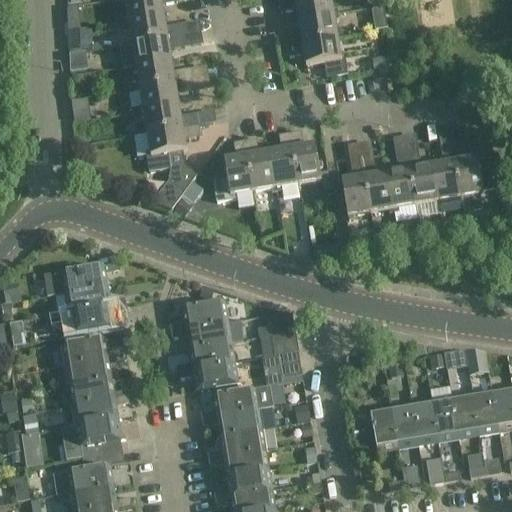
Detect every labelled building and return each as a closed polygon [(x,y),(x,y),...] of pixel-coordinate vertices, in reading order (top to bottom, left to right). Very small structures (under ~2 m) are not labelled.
[(128,19),(123,20),(124,25),(129,24),(164,18),(162,7),(177,5),(176,0),(132,0),(125,1),(128,19)] [(303,0),(295,1),(280,4),(282,15),(297,13),(299,24),(335,18),(338,18),(338,13),(334,13),(331,0),(303,0)] [(376,33),(388,31),(384,10),(372,12),(376,33)] [(181,27),(165,29),(164,18),(129,24),(132,46),(182,38),(181,27)] [(286,39),(277,41),(279,51),(338,41),(335,23),(339,22),(338,18),(335,18),(299,24),(301,35),(285,37),(286,39)] [(93,33),(69,34),(70,53),(94,52),(93,33)] [(123,71),(136,69),(171,63),(169,52),(184,50),(182,38),(132,46),(120,49),(123,71)] [(345,58),(341,58),(338,41),(279,51),(280,59),(289,58),(289,60),(304,58),(306,69),(324,67),(326,81),(348,77),(345,58)] [(392,72),(390,59),(377,61),(379,74),(392,72)] [(136,69),(131,70),(132,75),(137,74),(139,92),(175,86),(190,84),(188,72),(173,74),(171,63),(136,69)] [(309,86),(308,76),(298,78),(300,88),(309,86)] [(142,109),(138,110),(138,115),(178,109),(176,97),(192,95),(190,84),(175,86),(139,92),(142,109)] [(178,109),(138,115),(139,120),(144,119),(147,137),(182,131),(197,128),(195,117),(180,119),(178,109)] [(150,155),(145,156),(148,175),(169,171),(167,157),(185,154),(184,142),(199,140),(197,128),(182,131),(147,137),(150,155)] [(315,148),(304,150),(301,135),(290,137),(298,188),(321,184),(322,191),(330,190),(328,174),(320,175),(315,148)] [(281,154),(271,156),(277,196),(282,195),(281,191),(298,188),(290,137),(278,139),(281,154)] [(256,143),(245,145),(254,195),(272,192),(272,197),(277,196),(271,156),(259,158),(256,143)] [(231,203),(230,199),(254,195),(245,145),(233,147),(236,162),(224,164),(228,184),(213,187),(217,206),(231,203)] [(478,160),(467,162),(464,147),(453,149),(463,212),(464,213),(482,210),(480,197),(484,197),(484,194),(500,191),(495,162),(479,165),(478,160)] [(444,166),(433,168),(439,204),(440,209),(441,216),(463,212),(453,149),(441,151),(444,166)] [(419,155),(408,156),(417,208),(434,205),(435,210),(440,209),(439,204),(433,168),(422,170),(419,155)] [(399,174),(388,175),(394,212),(395,217),(400,216),(399,211),(417,208),(408,156),(396,158),(399,174)] [(104,176),(91,160),(80,168),(92,185),(104,176)] [(374,162),(363,164),(365,179),(371,216),(389,213),(390,217),(395,217),(394,212),(388,175),(377,177),(374,162)] [(354,181),(341,183),(347,220),(348,224),(353,223),(352,219),(371,216),(365,179),(363,164),(351,166),(354,181)] [(172,214),(185,196),(169,184),(152,206),(172,214)] [(146,206),(152,198),(141,190),(135,197),(146,206)] [(183,202),(175,214),(184,220),(192,209),(183,202)] [(498,217),(489,228),(497,234),(507,233),(505,222),(498,217)] [(424,247),(436,245),(434,234),(422,236),(424,247)] [(315,263),(339,262),(338,248),(314,250),(315,263)] [(48,300),(67,297),(108,290),(106,277),(122,275),(120,267),(45,279),(48,300)] [(67,297),(71,317),(112,311),(127,308),(126,301),(111,304),(108,290),(67,297)] [(211,302),(214,294),(203,290),(200,298),(211,302)] [(184,312),(186,326),(171,328),(172,335),(229,326),(225,305),(184,312)] [(2,310),(4,319),(13,318),(12,308),(2,310)] [(127,308),(112,311),(71,317),(74,338),(115,332),(113,317),(128,315),(127,308)] [(287,316),(268,320),(271,340),(296,336),(293,318),(287,316)] [(240,324),(229,326),(172,335),(173,342),(189,340),(191,353),(232,346),(244,344),(240,324)] [(13,339),(24,337),(22,325),(11,327),(13,339)] [(296,339),(275,342),(278,359),(299,356),(296,339)] [(64,348),(68,369),(109,363),(124,360),(123,353),(108,356),(105,342),(64,348)] [(178,369),(179,375),(235,366),(232,346),(191,353),(193,367),(178,369)] [(490,376),(486,357),(466,354),(470,380),(490,376)] [(279,359),(283,382),(303,379),(299,356),(279,359)] [(430,360),(432,372),(445,370),(443,358),(430,360)] [(124,360),(109,363),(68,369),(71,389),(112,382),(110,369),(125,367),(124,360)] [(361,362),(363,372),(375,370),(373,360),(361,362)] [(235,366),(179,375),(180,383),(195,380),(198,394),(238,388),(235,366)] [(402,370),(390,372),(392,382),(404,380),(402,370)] [(74,409),(116,402),(131,400),(130,394),(114,396),(112,382),(71,389),(74,409)] [(202,417),(203,423),(274,411),(271,390),(215,400),(217,414),(202,417)] [(451,390),(431,393),(433,405),(440,446),(460,443),(453,401),(451,390)] [(500,436),(511,433),(511,391),(493,395),(500,436)] [(493,395),(473,398),(480,439),(500,436),(493,395)] [(14,396),(2,398),(5,416),(17,414),(14,396)] [(460,443),(480,439),(473,398),(453,401),(460,443)] [(131,400),(116,402),(74,409),(78,429),(119,423),(117,409),(132,406),(131,400)] [(34,414),(32,401),(22,403),(24,416),(34,414)] [(419,450),(440,446),(433,405),(413,408),(419,450)] [(413,408),(392,412),(399,453),(419,450),(413,408)] [(311,425),(308,409),(295,411),(297,427),(311,425)] [(273,411),(203,423),(204,430),(219,427),(221,441),(263,434),(276,431),(273,411)] [(374,433),(355,437),(356,444),(359,460),(378,456),(399,453),(392,412),(371,415),(374,433)] [(7,418),(8,426),(18,424),(17,416),(7,418)] [(27,436),(38,435),(35,418),(25,419),(27,436)] [(78,429),(62,432),(67,464),(83,462),(100,459),(124,455),(122,444),(119,423),(78,429)] [(311,430),(302,431),(304,442),(313,440),(311,430)] [(209,463),(266,454),(263,434),(221,441),(224,455),(208,457),(209,463)] [(22,455),(19,436),(6,438),(10,457),(22,455)] [(22,439),(27,470),(42,468),(37,436),(22,439)] [(306,453),(308,468),(318,467),(315,451),(306,453)] [(226,468),(228,481),(269,474),(266,454),(209,463),(211,471),(226,468)] [(85,473),(70,475),(73,497),(114,490),(111,469),(126,467),(124,455),(100,459),(83,462),(85,473)] [(23,456),(15,458),(16,465),(24,464),(23,456)] [(467,460),(471,483),(487,480),(485,471),(484,471),(481,457),(467,460)] [(426,465),(431,490),(447,487),(445,478),(442,462),(426,465)] [(485,471),(487,480),(502,478),(499,463),(484,465),(485,471)] [(404,485),(406,494),(421,491),(418,470),(402,473),(404,485)] [(228,481),(231,495),(215,498),(216,504),(273,494),(269,474),(228,481)] [(447,487),(461,485),(460,475),(445,478),(447,487)] [(321,487),(319,478),(312,479),(314,488),(321,487)] [(406,494),(404,485),(389,487),(390,497),(406,494)] [(308,490),(309,499),(322,497),(321,488),(308,490)] [(75,511),(106,511),(118,510),(133,508),(132,500),(117,503),(114,490),(73,497),(75,511)] [(15,495),(17,506),(31,503),(29,493),(15,495)] [(233,508),(233,511),(275,511),(273,494),(216,504),(217,511),(233,508)]
